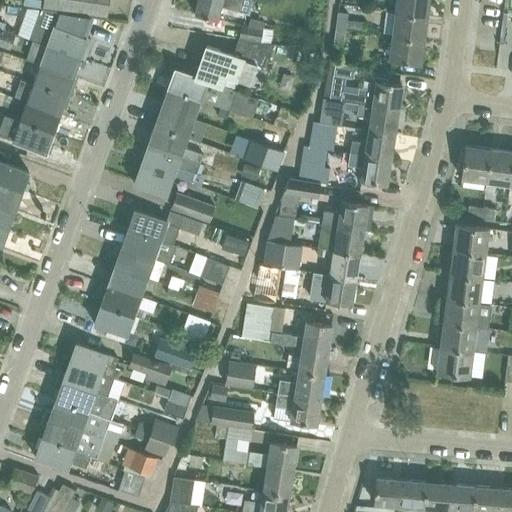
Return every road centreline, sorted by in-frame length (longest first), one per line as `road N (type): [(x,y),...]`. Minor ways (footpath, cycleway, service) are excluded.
road 1 (residential): [(0,415),(150,0)]
road 2 (residential): [(352,437),(445,111)]
road 3 (residential): [(511,454),(352,437)]
